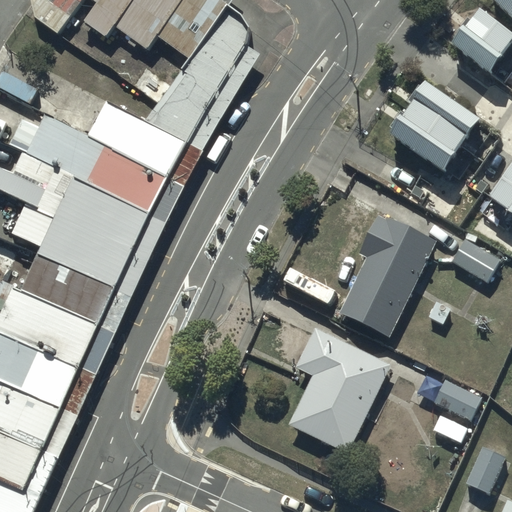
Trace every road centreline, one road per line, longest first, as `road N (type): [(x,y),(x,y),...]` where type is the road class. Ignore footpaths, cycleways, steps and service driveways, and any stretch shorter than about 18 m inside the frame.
road 1 (tertiary): [(359,18),(209,240),(115,452)]
road 2 (residential): [(115,452),(251,511)]
